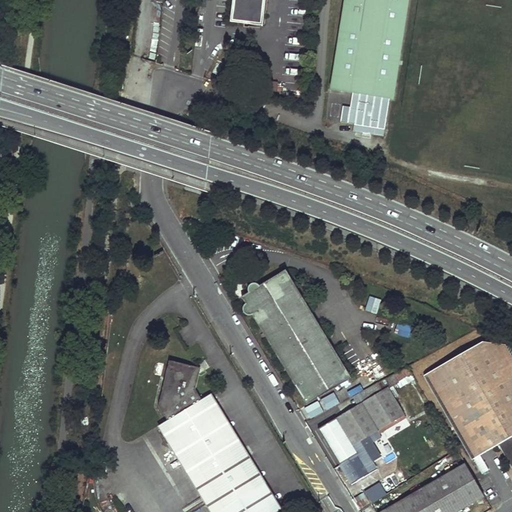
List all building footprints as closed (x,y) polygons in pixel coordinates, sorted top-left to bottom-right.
[(234,0),(232,20),(262,23),(264,0),(234,0)] [(409,0),(344,0),(330,89),(353,93),(389,100),(392,100),(409,0)] [(279,44),(273,95),(300,98),(305,47),(279,44)] [(383,137),(389,100),(353,93),(350,108),(343,107),(341,122),(355,125),(353,132),(383,137)] [(252,290),(254,292),(245,297),(249,304),(248,305),(246,307),(245,310),(245,312),(246,313),(247,314),(249,316),(251,317),(253,317),(256,315),(309,406),(354,379),(290,271),(265,285),(264,284),(262,282),(261,282),(260,281),(258,281),(256,282),(254,283),(253,285),(252,288),(252,290)] [(368,296),(365,311),(377,313),(380,298),(368,296)] [(395,334),(409,337),(411,325),(397,323),(395,334)] [(511,374),(496,345),(483,343),(426,375),(474,459),(501,444),(511,464),(511,374)] [(496,345),(511,374),(511,349),(506,346),(496,345)] [(222,511),(276,511),(269,500),(205,398),(202,400),(197,392),(201,376),(195,368),(171,362),(160,407),(169,421),(167,422),(222,511)] [(396,374),(400,382),(413,374),(409,367),(396,374)] [(400,382),(396,374),(378,383),(383,392),(390,388),(400,382)] [(320,428),(351,480),(376,465),(372,459),(365,447),(373,442),(372,441),(386,433),(384,430),(382,427),(405,414),(390,388),(383,392),(378,383),(352,397),(357,405),(320,428)] [(212,394),(205,398),(269,500),(276,496),(212,394)] [(382,427),(384,430),(407,417),(405,414),(382,427)] [(211,511),(222,511),(167,422),(158,427),(211,511)] [(365,447),(372,459),(381,455),(373,442),(365,447)] [(381,511),(456,511),(484,496),(466,464),(381,511)] [(364,491),(371,503),(386,494),(379,482),(364,491)] [(358,494),(352,497),(361,510),(372,504),(365,493),(360,496),(358,494)]
